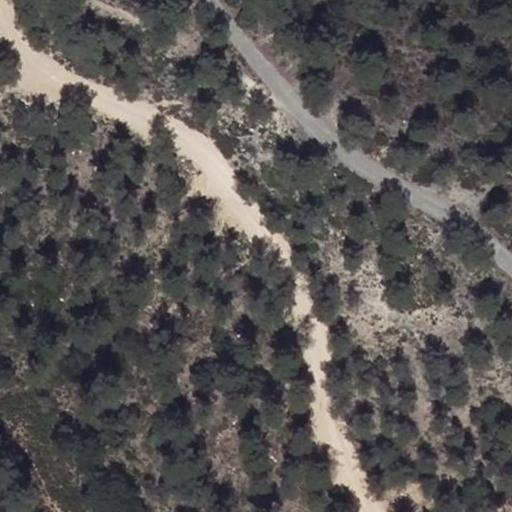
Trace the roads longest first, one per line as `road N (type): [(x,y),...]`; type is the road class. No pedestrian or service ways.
road 1 (track): [(0,20),(2,34),(183,144),(259,223),(310,321),(365,511)]
road 2 (unclassified): [(207,0),(318,126),(511,267)]
